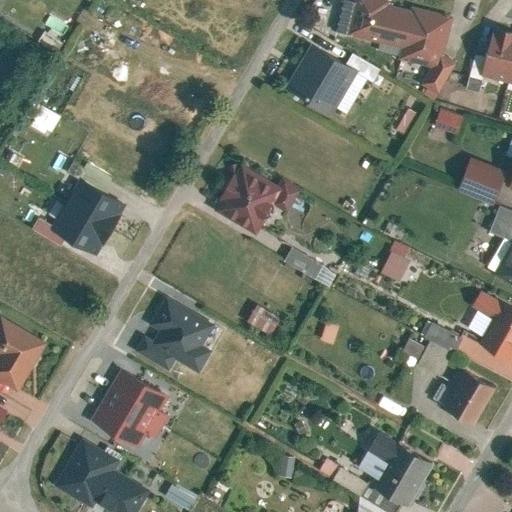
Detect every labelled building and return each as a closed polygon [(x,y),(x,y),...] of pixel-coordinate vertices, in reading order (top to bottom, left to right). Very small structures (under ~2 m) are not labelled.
[(407,0),(358,0),(351,31),(407,45),(417,3),(407,0)] [(456,12),(417,3),(407,45),(404,53),(443,63),(456,12)] [(511,29),(498,26),(486,75),(508,81),(511,63),(511,29)] [(287,85),(335,112),(359,68),(311,41),(287,85)] [(49,131),(58,112),(37,102),(28,121),(49,131)] [(433,121),(455,130),(461,115),(440,106),(433,121)] [(462,190),(497,204),(510,171),(475,157),(462,190)] [(216,203),(258,231),(288,186),(246,158),(216,203)] [(54,224),(99,253),(131,205),(86,175),(54,224)] [(511,230),(491,269),(511,279),(511,230)] [(287,246),(281,261),(329,282),(335,267),(287,246)] [(395,253),(385,268),(399,278),(410,262),(395,253)] [(494,314),(505,298),(483,283),(472,300),(494,314)] [(140,330),(199,369),(227,326),(169,287),(140,330)] [(480,336),(511,356),(511,302),(505,298),(494,314),(480,336)] [(254,303),(246,320),(272,332),(279,315),(254,303)] [(0,357),(21,326),(7,317),(0,326),(0,357)] [(428,337),(416,362),(433,371),(446,344),(453,348),(460,334),(426,317),(419,332),(428,337)] [(0,374),(20,387),(48,344),(21,326),(0,357),(0,374)] [(408,336),(401,348),(416,357),(423,345),(408,336)] [(106,392),(164,426),(179,399),(121,366),(106,392)] [(449,401),(480,422),(503,387),(472,366),(449,401)] [(164,426),(106,392),(91,418),(149,452),(164,426)] [(368,480),(408,506),(440,458),(400,432),(368,480)] [(57,480),(106,511),(138,511),(158,483),(86,435),(57,480)] [(190,506),(196,491),(171,481),(165,495),(190,506)]
